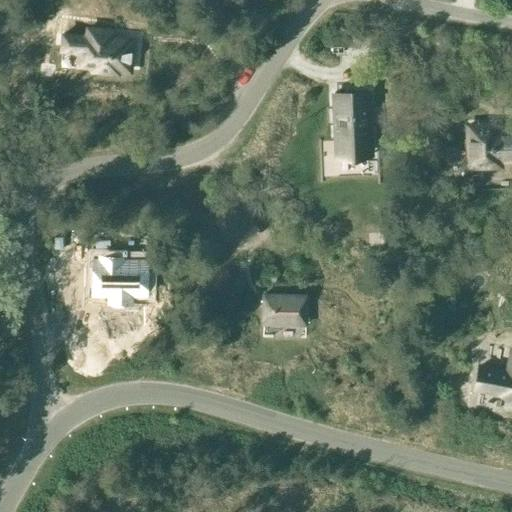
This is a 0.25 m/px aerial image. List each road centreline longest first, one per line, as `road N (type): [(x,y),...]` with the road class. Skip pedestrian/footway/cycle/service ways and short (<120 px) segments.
road 1 (unclassified): [(58,425),(27,266),(30,224),(51,189),(216,152),(332,0)]
road 2 (tertiary): [(58,425),(94,401),(172,393),(511,482)]
road 3 (unclassified): [(511,36),(368,0)]
